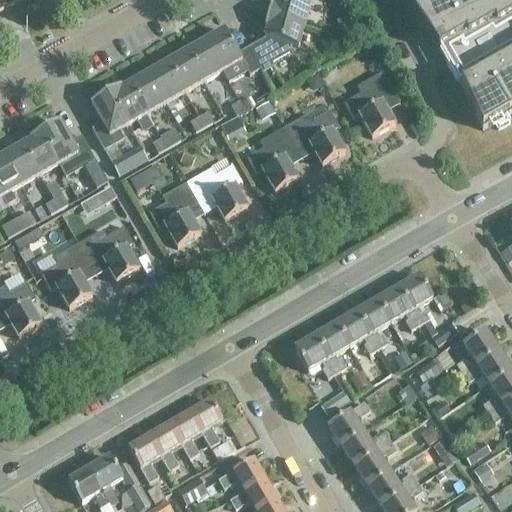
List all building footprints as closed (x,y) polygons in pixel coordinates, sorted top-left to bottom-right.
[(0,0),(0,1),(6,11),(25,0),(0,0)] [(274,0),(272,10),(271,10),(268,20),(303,30),(309,8),(302,6),(303,0),(274,0)] [(430,39),(439,54),(465,39),(467,42),(494,27),(496,31),(511,21),(511,59),(460,88),(481,133),(511,115),(511,0),(430,0),(408,9),(428,40),(430,39)] [(247,51),(259,73),(261,77),(273,70),(271,67),(288,57),(290,49),(297,51),(303,30),(268,20),(265,31),(266,31),(263,42),(247,51)] [(224,34),(204,45),(221,76),(222,75),(228,86),(246,75),(249,79),(259,73),(247,51),(237,57),(224,34)] [(204,45),(185,56),(203,87),(221,76),(204,45)] [(185,56),(167,67),(184,97),(203,87),(185,56)] [(167,67),(148,77),(165,108),(184,97),(167,67)] [(148,77),(129,88),(147,119),(165,108),(148,77)] [(359,97),(342,106),(353,126),(360,122),(371,142),(394,129),(386,116),(399,109),(381,77),(356,91),(359,97)] [(120,93),(119,92),(110,97),(128,129),(136,125),(142,136),(152,131),(145,119),(147,119),(129,88),(120,93)] [(110,97),(90,108),(101,127),(91,133),(103,155),(123,143),(118,135),(128,129),(110,97)] [(249,102),(241,106),(245,112),(252,108),(249,102)] [(230,110),(236,120),(244,115),(237,105),(230,110)] [(272,118),(266,106),(255,113),(261,124),(272,118)] [(284,132),(302,164),(314,157),(321,171),(344,158),(333,137),(339,133),(328,114),(311,123),(308,118),(284,132)] [(198,121),(204,132),(213,126),(207,116),(198,121)] [(204,132),(198,121),(189,126),(195,137),(204,132)] [(59,126),(40,137),(58,169),(67,164),(74,176),(95,165),(80,139),(70,145),(59,126)] [(159,140),(160,142),(166,153),(180,144),(173,132),(159,140)] [(302,164),(284,132),(259,146),(262,152),(245,161),(256,181),(263,177),(274,197),(297,184),(289,171),(302,164)] [(40,137),(30,143),(31,144),(22,149),(39,180),(58,169),(40,137)] [(166,153),(160,142),(151,147),(157,158),(166,153)] [(22,149),(3,160),(20,191),(39,180),(22,149)] [(179,166),(191,171),(194,162),(183,157),(179,166)] [(0,161),(0,198),(2,201),(6,209),(15,204),(11,196),(20,191),(3,160),(0,161)] [(110,167),(118,181),(129,175),(122,161),(110,167)] [(143,187),(169,175),(163,161),(137,173),(143,187)] [(211,173),(186,187),(204,219),(216,212),(224,226),(247,213),(235,192),(242,188),(231,169),(214,179),(211,173)] [(87,180),(95,194),(107,187),(99,173),(87,180)] [(204,219),(186,187),(161,201),(164,207),(147,216),(158,236),(165,232),(177,252),(200,239),(192,226),(204,219)] [(110,192),(99,198),(106,209),(116,203),(110,192)] [(62,199),(53,204),(58,214),(68,209),(62,199)] [(58,214),(53,204),(44,209),(50,219),(58,214)] [(28,215),(14,223),(21,235),(35,227),(28,215)] [(21,235),(14,223),(0,231),(7,243),(21,235)] [(103,235),(78,249),(96,280),(108,273),(116,287),(138,274),(127,253),(133,250),(122,230),(106,240),(103,235)] [(21,260),(28,256),(22,244),(14,248),(21,260)] [(96,280),(78,249),(53,263),(56,268),(39,278),(50,297),(57,293),(69,314),(91,301),(84,287),(96,280)] [(507,268),(511,264),(511,249),(500,258),(507,268)] [(437,339),(428,325),(423,316),(420,317),(417,312),(432,303),(419,281),(398,293),(420,330),(423,328),(431,343),(430,343),(436,352),(456,340),(450,330),(437,339)] [(5,290),(0,292),(0,334),(10,329),(18,342),(41,330),(29,309),(36,305),(25,286),(8,295),(5,290)] [(420,330),(398,293),(377,305),(390,328),(404,319),(407,325),(404,326),(410,336),(420,330)] [(451,309),(443,296),(432,302),(440,315),(451,309)] [(390,328),(377,305),(356,317),(378,354),(387,349),(381,340),(378,342),(375,336),(390,328)] [(378,354),(356,317),(335,329),(348,352),(363,344),(366,349),(363,351),(368,360),(378,354)] [(348,352),(335,329),(314,341),(336,379),(345,373),(340,364),(337,366),(334,361),(348,352)] [(461,379),(497,355),(484,335),(462,350),(472,364),(467,368),(465,365),(456,371),(461,379)] [(336,379),(314,341),(293,354),(306,376),(307,376),(321,368),(324,373),(321,375),(327,384),(333,380),(336,379)] [(423,344),(414,350),(420,360),(429,354),(423,344)] [(497,355),(461,379),(467,389),(477,383),(475,380),(480,376),(489,390),(511,376),(497,355)] [(393,362),(399,373),(410,367),(404,356),(393,362)] [(420,387),(440,374),(434,364),(414,377),(420,387)] [(361,376),(349,383),(357,396),(368,389),(361,376)] [(410,376),(388,389),(397,405),(420,393),(410,376)] [(511,377),(511,376),(489,390),(498,404),(493,408),(491,405),(482,411),(488,420),(511,403),(511,377)] [(375,424),(395,412),(383,393),(363,405),(375,424)] [(342,396),(320,411),(326,420),(349,405),(342,396)] [(511,403),(488,420),(494,429),(503,423),(501,420),(506,416),(511,425),(511,403)] [(199,411),(189,417),(201,438),(200,438),(209,453),(219,447),(210,432),(222,426),(224,429),(230,426),(222,412),(216,416),(210,405),(207,407),(206,405),(198,410),(199,411)] [(340,452),(362,437),(353,423),(358,420),(360,423),(369,417),(363,408),(349,417),(327,431),(340,452)] [(201,438),(189,417),(187,419),(186,417),(178,422),(179,423),(169,429),(181,450),(180,450),(189,465),(199,459),(190,444),(200,438),(201,438)] [(158,435),(148,441),(160,462),(168,477),(178,471),(170,456),(180,450),(181,450),(169,429),(166,430),(165,429),(157,433),(158,435)] [(419,438),(427,450),(439,442),(431,430),(419,438)] [(362,437),(340,452),(354,472),(390,448),(384,439),(375,445),(376,448),(372,451),(362,437)] [(160,462),(148,441),(146,442),(145,441),(137,445),(138,447),(127,453),(148,489),(158,483),(149,468),(160,462)] [(432,451),(442,466),(452,460),(442,444),(432,451)] [(469,470),(490,456),(483,446),(463,460),(469,470)] [(395,457),(390,448),(354,472),(367,492),(389,477),(380,463),(385,460),(386,463),(395,457)] [(449,496),(473,483),(461,461),(437,475),(449,496)] [(109,462),(88,474),(101,496),(110,511),(118,506),(110,491),(122,484),(109,462)] [(253,465),(232,476),(217,485),(223,495),(238,486),(244,497),(265,485),(263,483),(265,482),(261,474),(259,475),(253,465)] [(485,468),(473,476),(480,485),(491,478),(485,468)] [(110,511),(101,496),(88,474),(67,486),(80,508),(94,501),(100,511),(110,511)] [(389,477),(367,492),(380,511),(416,488),(410,479),(401,485),(403,488),(398,491),(389,477)] [(177,494),(185,509),(195,504),(197,506),(207,500),(206,498),(207,498),(198,482),(177,494)] [(244,497),(229,505),(232,511),(240,511),(249,507),(252,511),(265,511),(276,506),(275,504),(277,503),(272,495),(271,496),(265,485),(244,497)] [(416,488),(380,511),(412,511),(406,503),(411,500),(413,503),(422,497),(416,488)] [(146,496),(154,509),(164,503),(157,490),(146,496)] [(133,511),(147,511),(136,491),(125,497),(133,511)] [(453,511),(472,511),(475,510),(479,508),(472,497),(452,510),(453,511)]
